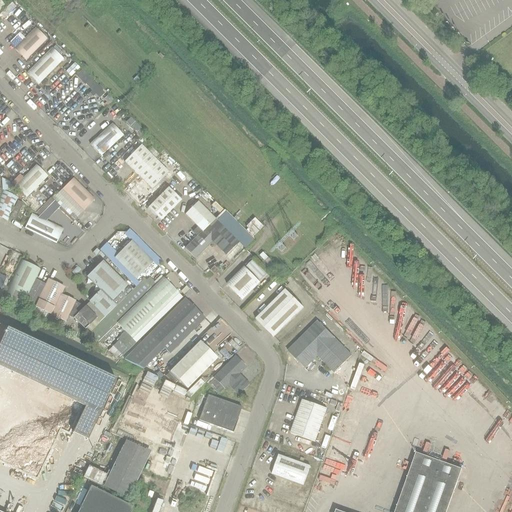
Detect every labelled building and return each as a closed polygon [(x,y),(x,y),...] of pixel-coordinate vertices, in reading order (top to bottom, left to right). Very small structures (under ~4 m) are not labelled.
[(11,3),(0,14),(4,19),(16,8),(11,3)] [(36,28),(14,50),(25,61),(47,40),(36,28)] [(38,85),(59,64),(63,60),(52,49),(27,74),(38,85)] [(79,68),(74,64),(65,72),(70,77),(79,68)] [(99,86),(98,88),(82,71),(76,76),(84,85),(85,84),(93,91),(90,94),(93,96),(95,94),(99,98),(103,94),(100,90),(101,89),(99,86)] [(103,100),(108,105),(113,100),(108,95),(103,100)] [(114,103),(78,139),(109,170),(145,134),(114,103)] [(152,189),(168,173),(141,146),(124,162),(152,189)] [(36,166),(15,187),(26,198),(47,177),(36,166)] [(9,183),(1,179),(2,191),(10,194),(9,183)] [(94,200),(73,179),(62,190),(83,211),(94,200)] [(147,209),(160,221),(181,201),(168,188),(147,209)] [(62,190),(53,198),(74,220),(83,211),(62,190)] [(0,218),(7,222),(18,199),(2,191),(0,194),(0,218)] [(23,204),(17,202),(9,218),(15,221),(23,204)] [(185,249),(188,252),(218,223),(197,202),(185,215),(198,227),(193,232),(197,237),(185,249)] [(63,230),(31,214),(24,229),(56,244),(61,234),(63,230)] [(212,242),(226,255),(238,243),(218,223),(188,252),(195,259),(212,242)] [(153,263),(131,241),(114,258),(136,280),(153,263)] [(20,260),(7,287),(3,297),(23,307),(23,305),(36,280),(40,270),(20,260)] [(102,261),(86,277),(111,302),(127,286),(102,261)] [(75,276),(81,271),(77,267),(72,273),(75,276)] [(210,271),(213,274),(214,275),(218,271),(214,267),(210,271)] [(242,301),(260,283),(245,268),(227,285),(242,301)] [(97,342),(163,278),(156,272),(146,281),(144,279),(86,335),(97,342)] [(0,287),(2,289),(9,277),(2,273),(0,277),(0,287)] [(178,294),(163,278),(117,324),(126,333),(132,339),(178,294)] [(75,302),(60,295),(64,288),(48,280),(46,285),(36,280),(23,305),(29,307),(27,310),(33,312),(35,308),(50,315),(65,322),(68,316),(73,318),(84,330),(96,318),(84,307),(75,302)] [(273,337),(303,308),(285,290),(255,320),(273,337)] [(115,307),(99,291),(84,306),(100,322),(115,307)] [(182,298),(178,294),(132,339),(126,333),(112,347),(125,354),(182,298)] [(144,370),(164,349),(169,354),(205,319),(185,299),(125,359),(144,370)] [(317,322),(287,351),(305,369),(317,356),(334,373),(351,356),(317,322)] [(8,330),(0,348),(0,367),(88,403),(76,433),(92,439),(118,375),(8,330)] [(187,389),(216,360),(199,342),(169,372),(187,389)] [(235,357),(213,378),(208,383),(217,393),(222,387),(224,389),(228,385),(238,395),(249,384),(239,374),(246,368),(235,357)] [(186,394),(190,398),(204,384),(200,380),(186,394)] [(241,408),(207,396),(198,421),(233,433),(238,419),(237,419),(241,408)] [(302,400),(290,434),(315,442),(327,409),(302,400)] [(91,466),(85,478),(132,498),(152,450),(127,439),(112,475),(91,466)] [(447,511),(462,470),(415,454),(394,511),(340,511),(336,510),(335,511),(447,511)] [(271,474),(303,486),(310,467),(278,456),(271,474)] [(131,511),(133,508),(90,486),(77,511),(131,511)]
